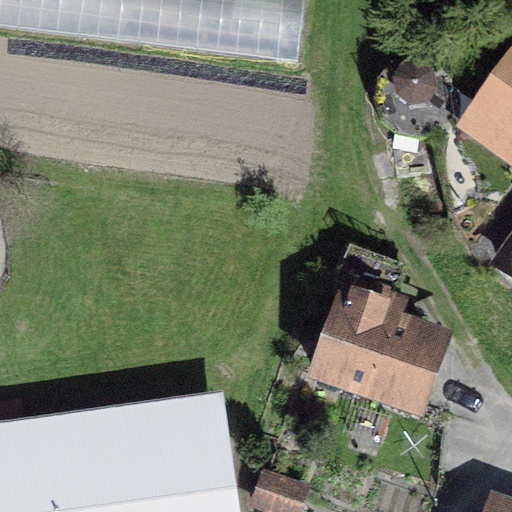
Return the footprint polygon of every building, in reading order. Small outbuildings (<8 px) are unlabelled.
[(0,0),(0,23),(300,54),(305,0),(0,0)] [(450,75),(433,62),(412,58),(393,65),(379,81),(375,102),(382,121),(399,137),(420,140),(439,133),(453,116),(457,95),(450,75)] [(511,64),(482,108),(511,128),(511,64)] [(511,200),(481,244),(511,266),(511,200)] [(340,284),(349,287),(317,379),(412,412),(434,347),(394,333),(405,303),(394,299),(404,271),(351,253),(340,284)] [(235,511),(225,436),(0,466),(0,511),(235,511)] [(294,511),(302,491),(266,478),(257,505),(276,511),(294,511)]
